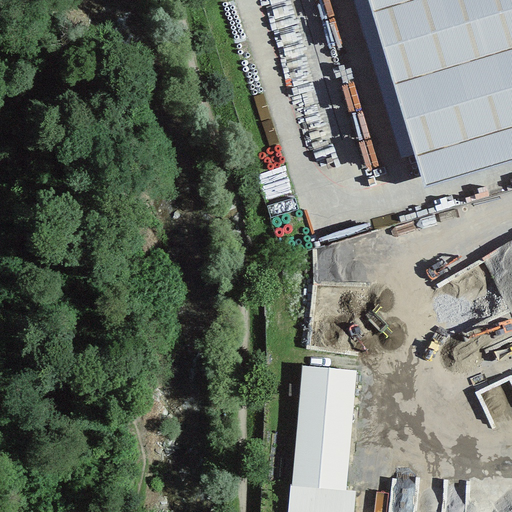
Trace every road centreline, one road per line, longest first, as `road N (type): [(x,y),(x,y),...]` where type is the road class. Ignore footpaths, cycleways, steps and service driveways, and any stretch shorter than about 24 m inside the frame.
road 1 (unknown): [(511,167),(339,211),(318,209),(241,0)]
road 2 (unknown): [(368,349),(369,467),(409,480),(511,486)]
